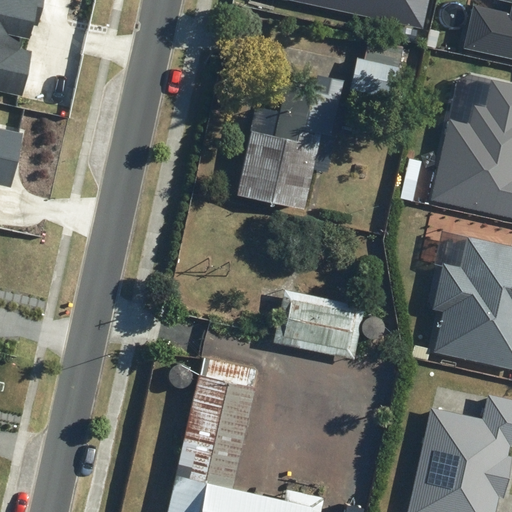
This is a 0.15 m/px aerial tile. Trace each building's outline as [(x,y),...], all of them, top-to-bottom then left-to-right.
[(0,0),(0,90),(23,96),(33,52),(20,49),(23,38),(29,39),(33,25),(37,26),(43,0),(0,0)] [(290,0),(423,29),(429,0),(290,0)] [(458,50),(511,62),(511,0),(487,0),(487,2),(505,6),(503,15),(467,7),(458,50)] [(352,60),(345,92),(387,101),(399,49),(363,41),(359,62),(352,60)] [(267,139),(244,134),(230,197),(298,212),(315,137),(324,140),(336,84),(309,78),(306,94),(279,88),(267,139)] [(427,201),(511,219),(511,87),(486,81),(480,108),(468,105),(463,124),(445,120),(427,201)] [(0,184),(10,187),(22,133),(0,128),(0,184)] [(430,352),(511,370),(511,247),(463,237),(456,267),(438,263),(428,310),(439,313),(430,352)] [(268,345),(350,361),(360,308),(278,292),(268,345)] [(195,378),(191,377),(161,511),(316,511),(319,500),(280,491),(278,504),(226,492),(249,390),(247,390),(251,371),(199,359),(195,378)] [(479,419),(428,408),(404,511),(492,511),(493,509),(496,498),(500,499),(509,457),(505,456),(507,446),(511,447),(511,400),(485,394),(479,419)]
